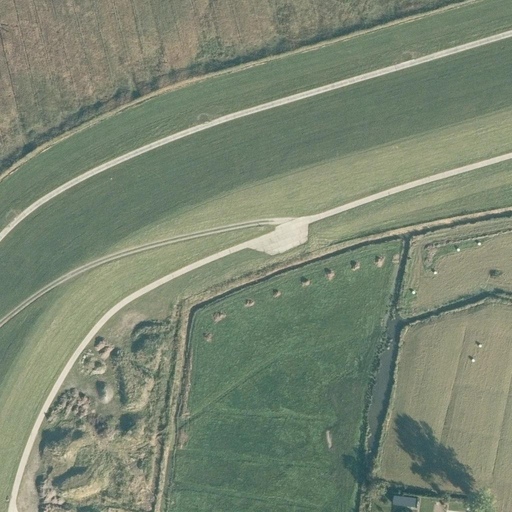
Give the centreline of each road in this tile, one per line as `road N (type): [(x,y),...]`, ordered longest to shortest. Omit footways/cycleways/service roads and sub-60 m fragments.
road 1 (track): [(0,238),(63,188),(175,137),(511,34)]
road 2 (track): [(293,226),(257,223),(151,245),(83,271),(0,325)]
